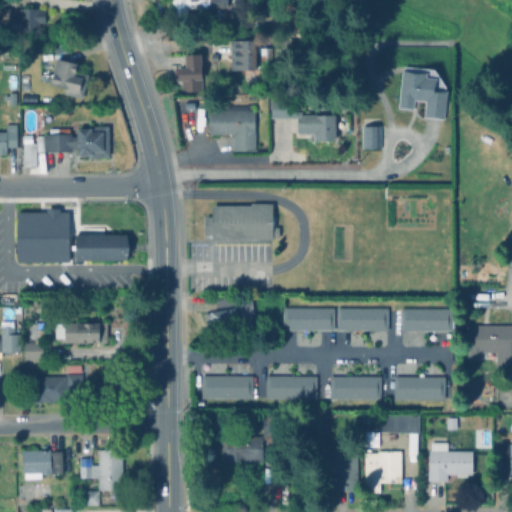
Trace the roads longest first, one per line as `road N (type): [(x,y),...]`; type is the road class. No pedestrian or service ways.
road 1 (secondary): [(156,178),(165,422)]
road 2 (secondary): [(109,0),(156,178)]
road 3 (residential): [(165,422),(0,427)]
road 4 (residential): [(156,178),(34,187)]
